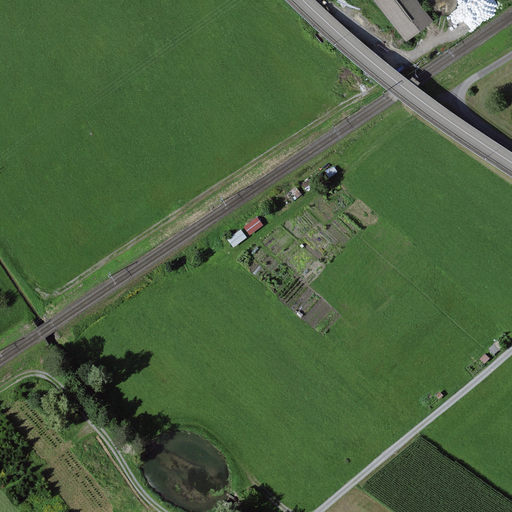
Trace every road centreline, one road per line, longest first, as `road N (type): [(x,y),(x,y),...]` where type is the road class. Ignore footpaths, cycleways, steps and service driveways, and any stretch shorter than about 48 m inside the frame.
road 1 (tertiary): [(303,0),(397,83),(511,164)]
road 2 (track): [(462,88),(261,239)]
road 3 (track): [(319,511),(511,353)]
road 4 (track): [(162,511),(111,439),(59,384),(27,373),(0,389)]
road 5 (track): [(287,511),(216,433),(170,422)]
road 6 (track): [(511,148),(458,102),(462,88),(511,55)]
